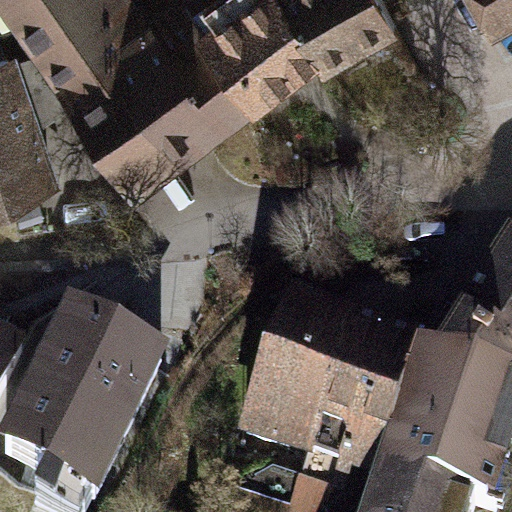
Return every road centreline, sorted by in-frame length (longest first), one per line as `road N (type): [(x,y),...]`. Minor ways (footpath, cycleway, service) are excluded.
road 1 (residential): [(511,206),(325,220)]
road 2 (residential): [(508,105),(431,0)]
